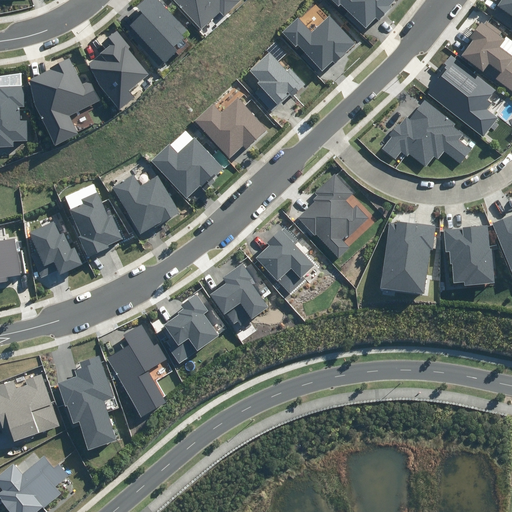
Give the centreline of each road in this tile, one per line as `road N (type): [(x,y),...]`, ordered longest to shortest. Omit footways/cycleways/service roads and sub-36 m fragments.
road 1 (residential): [(511,381),(440,367),(319,377),(181,446),(109,511)]
road 2 (residential): [(325,128),(163,268),(71,313),(0,333)]
road 3 (residential): [(325,128),(404,189),(465,189),(511,166)]
road 4 (residential): [(444,0),(419,37),(325,128)]
